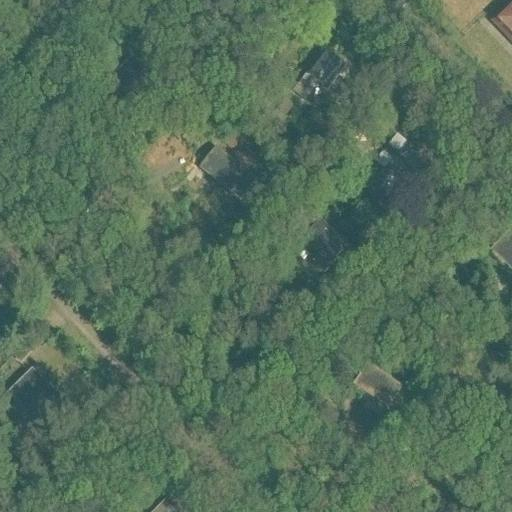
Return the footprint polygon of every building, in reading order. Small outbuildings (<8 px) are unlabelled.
[(212,0),(209,5),(220,13),(229,0),(212,0)] [(511,6),(493,27),(502,35),(511,43),(511,6)] [(314,22),(289,54),(303,65),(328,33),(314,22)] [(326,96),(344,72),(322,56),(291,96),(303,105),(316,89),(326,96)] [(140,103),(158,86),(132,59),(104,86),(123,106),(133,96),(140,103)] [(376,160),(387,168),(412,189),(427,170),(401,149),(400,151),(390,143),(376,160)] [(239,203),(255,183),(215,150),(199,170),(239,203)] [(324,274),(332,266),(340,256),(345,261),(354,251),(321,221),(302,242),(317,256),(311,262),(324,274)] [(511,231),(490,255),(511,276),(511,231)] [(31,343),(23,351),(30,358),(38,350),(31,343)] [(366,367),(352,388),(388,412),(401,391),(366,367)] [(44,420),(42,418),(60,400),(32,373),(8,397),(38,426),(44,420)] [(177,511),(167,502),(156,511),(177,511)]
